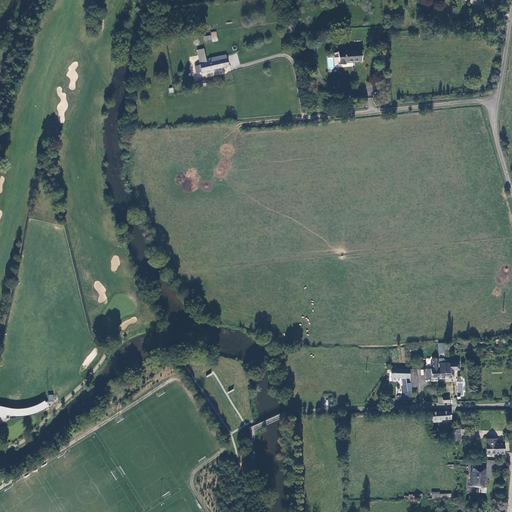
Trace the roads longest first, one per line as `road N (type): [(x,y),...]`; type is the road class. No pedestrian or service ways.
road 1 (unclassified): [(497,102),(303,118)]
road 2 (track): [(303,118),(141,132)]
